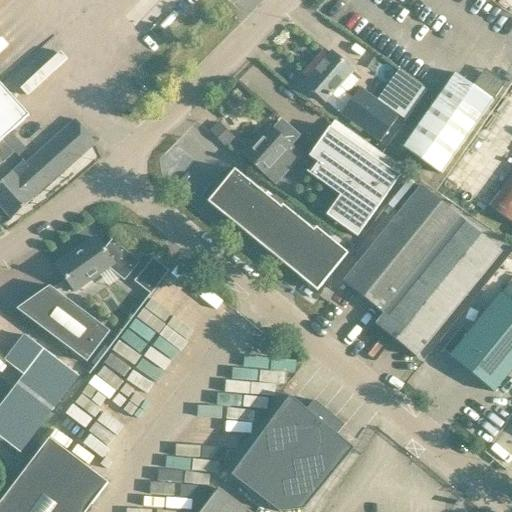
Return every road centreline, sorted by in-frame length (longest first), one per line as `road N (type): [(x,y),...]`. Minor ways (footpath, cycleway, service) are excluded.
road 1 (unclassified): [(511,494),(115,178)]
road 2 (unclassified): [(115,178),(290,0)]
road 3 (unclassified): [(0,251),(115,178)]
